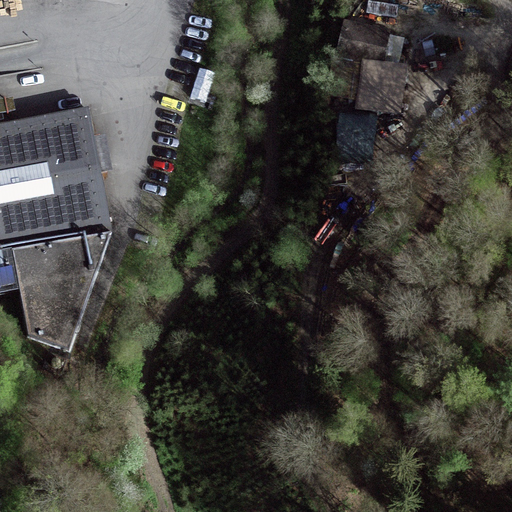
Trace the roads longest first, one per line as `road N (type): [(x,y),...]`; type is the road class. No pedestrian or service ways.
road 1 (track): [(283,0),(266,202),(171,309),(146,354),(140,417),(168,511)]
road 2 (track): [(502,26),(445,76),(343,207)]
road 3 (unknown): [(165,38),(83,32),(0,39)]
